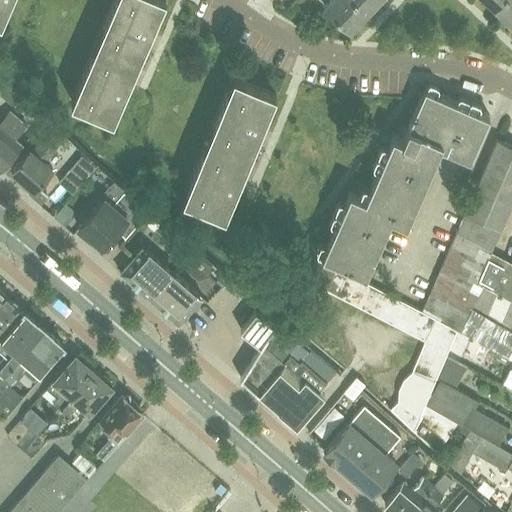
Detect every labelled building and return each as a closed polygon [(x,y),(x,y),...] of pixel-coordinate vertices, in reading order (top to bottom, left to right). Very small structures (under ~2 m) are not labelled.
[(0,0),(0,20),(1,21),(10,0),(0,0)] [(114,0),(97,39),(139,57),(164,0),(114,0)] [(350,30),(368,11),(355,0),(329,0),(324,6),(350,30)] [(355,0),(368,11),(378,0),(355,0)] [(511,0),(500,0),(494,7),(511,24),(511,0)] [(113,118),(139,57),(97,39),(71,100),(113,118)] [(234,75),(208,136),(250,154),(276,92),(234,75)] [(361,271),(388,208),(404,215),(437,138),(472,154),(489,114),(425,86),(403,137),(393,133),(365,196),(350,189),(322,254),(361,271)] [(14,137),(22,128),(26,123),(10,110),(0,121),(0,167),(12,154),(21,143),(14,137)] [(225,215),(250,154),(208,136),(183,197),(225,215)] [(34,189),(52,168),(43,161),(55,147),(45,138),(33,151),(30,149),(25,154),(11,169),(34,189)] [(421,309),(426,312),(436,317),(456,329),(477,282),(492,247),(501,226),(511,202),(511,144),(496,138),(489,156),(464,212),(421,309)] [(80,187),(66,174),(58,183),(72,196),(80,187)] [(125,237),(148,210),(123,190),(112,203),(104,196),(78,227),(101,246),(116,229),(125,237)] [(53,215),(68,228),(75,221),(60,208),(53,215)] [(190,249),(182,242),(171,255),(179,262),(190,249)] [(149,297),(173,269),(143,243),(119,271),(149,297)] [(511,257),(492,247),(477,282),(511,300),(511,257)] [(210,267),(190,249),(179,262),(198,279),(209,275),(210,267)] [(314,283),(326,260),(316,255),(304,278),(314,283)] [(324,288),(336,265),(326,260),(314,283),(324,288)] [(334,293),(346,271),(336,265),(324,288),(334,293)] [(178,322),(202,295),(173,269),(149,297),(178,322)] [(344,298),(356,276),(346,271),(334,293),(344,298)] [(354,304),(366,281),(356,276),(344,298),(354,304)] [(364,309),(376,286),(366,281),(354,304),(364,309)] [(511,300),(477,282),(456,329),(467,335),(474,338),(492,348),(496,350),(511,358),(511,300)] [(386,291),(383,290),(376,286),(364,309),(374,314),(383,297),(386,291)] [(0,331),(21,307),(0,288),(0,331)] [(383,297),(374,314),(383,318),(384,319),(396,296),(386,291),(383,297)] [(406,302),(396,296),(384,319),(394,324),(406,302)] [(416,307),(406,302),(394,324),(404,329),(416,307)] [(404,329),(414,334),(426,312),(421,309),(416,307),(404,329)] [(334,374),(276,325),(257,309),(241,329),(260,346),(240,377),(241,378),(242,377),(278,408),(277,409),(297,426),(324,395),(319,390),(328,381),(334,374)] [(0,377),(44,326),(38,321),(24,310),(0,337),(0,348),(6,354),(0,360),(0,377)] [(425,339),(436,317),(426,312),(414,334),(425,339)] [(425,339),(419,352),(441,363),(446,353),(450,343),(456,329),(436,317),(425,339)] [(0,396),(25,368),(34,377),(63,344),(50,332),(44,326),(0,377),(0,396)] [(456,329),(450,343),(460,348),(467,335),(456,329)] [(474,338),(464,357),(482,366),(487,357),(492,348),(474,338)] [(491,359),(496,350),(492,348),(487,357),(491,359)] [(436,377),(441,363),(419,352),(414,365),(436,377)] [(456,388),(469,365),(446,353),(441,363),(436,377),(456,388)] [(80,354),(77,355),(75,354),(53,380),(64,389),(54,401),(62,407),(94,370),(87,363),(87,360),(80,354)] [(388,404),(388,405),(413,428),(425,402),(436,377),(414,365),(411,371),(403,378),(399,388),(398,399),(398,400),(391,407),(388,404)] [(104,375),(101,376),(94,370),(62,407),(69,413),(79,402),(89,411),(112,385),(111,384),(111,381),(104,375)] [(481,401),(456,388),(436,377),(425,402),(501,444),(510,427),(477,408),(481,401)] [(349,384),(343,390),(352,398),(358,392),(349,384)] [(143,412),(135,405),(137,403),(127,394),(125,397),(122,394),(100,419),(112,429),(107,434),(111,437),(97,453),(104,459),(128,431),(127,430),(143,412)] [(425,402),(413,428),(439,451),(455,426),(458,421),(425,402)] [(401,436),(386,422),(365,403),(349,421),(324,450),(325,451),(341,465),(372,492),(397,463),(385,453),(401,436)] [(30,425),(30,426),(39,434),(48,423),(39,415),(30,425)] [(30,426),(24,421),(22,419),(8,435),(16,442),(30,426)] [(30,426),(16,442),(32,456),(46,440),(39,434),(30,426)] [(481,439),(473,451),(499,465),(506,469),(507,467),(511,470),(511,450),(501,444),(483,434),(481,439)] [(411,453),(397,468),(406,476),(420,461),(411,453)] [(55,511),(83,481),(56,457),(7,511),(55,511)] [(395,511),(409,511),(433,485),(424,477),(414,489),(404,480),(384,502),(395,511)] [(440,511),(434,506),(444,495),(433,485),(409,511),(440,511)] [(448,511),(479,511),(484,507),(467,492),(466,492),(448,511)]
